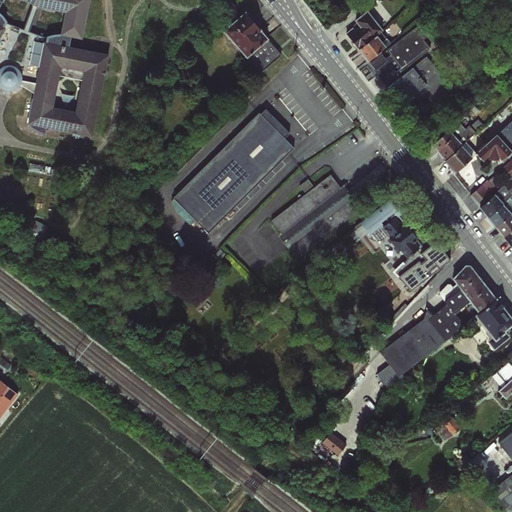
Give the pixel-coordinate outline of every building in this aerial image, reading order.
[(0,0),(0,87),(2,90),(12,90),(19,85),(31,93),(25,124),(94,140),(108,54),(68,45),(71,38),(81,40),(89,0),(0,0)] [(376,34),(381,31),(382,30),(366,10),(354,20),(357,24),(345,33),(357,50),(376,34)] [(242,11),(220,29),(244,58),(246,56),(267,39),(242,11)] [(416,76),(411,69),(408,65),(430,48),(422,39),(428,35),(419,24),(386,50),(389,54),(384,58),(381,54),(369,63),(377,74),(385,83),(400,104),(414,93),(423,86),(416,76)] [(381,31),(376,34),(385,45),(390,42),(381,31)] [(376,34),(357,50),(366,62),(386,46),(385,45),(376,34)] [(279,54),(267,39),(246,56),(259,71),(279,54)] [(426,57),(411,69),(416,76),(423,86),(414,93),(417,98),(429,88),(440,102),(453,92),(426,57)] [(206,232),(298,141),(263,105),(171,196),(206,232)] [(511,123),(486,148),(499,162),(506,155),(511,160),(505,166),(511,173),(511,123)] [(440,146),(465,173),(482,157),(458,130),(440,146)] [(354,201),(328,171),(273,219),(301,250),(342,213),(354,201)] [(491,177),(474,192),(511,237),(511,204),(509,200),(511,197),(511,188),(507,183),(501,189),(491,177)] [(418,290),(457,260),(442,240),(436,245),(398,196),(368,219),(385,241),(393,235),(411,258),(400,267),(418,290)] [(498,347),(511,335),(511,305),(477,263),(442,291),(451,302),(437,313),(435,311),(384,351),(393,362),(380,373),(390,385),(467,323),(466,321),(481,309),(500,333),(492,340),(498,347)] [(511,362),(494,376),(510,398),(511,396),(511,362)] [(333,394),(340,401),(354,386),(347,379),(333,394)] [(0,416),(18,394),(0,380),(0,416)] [(332,432),(325,441),(341,455),(348,446),(332,432)] [(511,435),(506,440),(511,448),(511,476),(498,487),(511,507),(511,435)]
